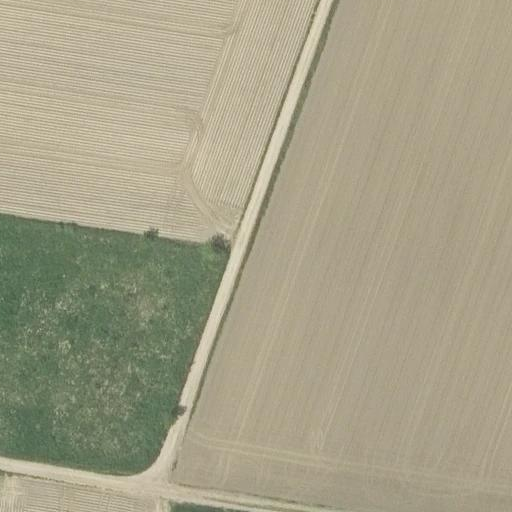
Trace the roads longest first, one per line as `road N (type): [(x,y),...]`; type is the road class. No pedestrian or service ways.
road 1 (track): [(149,487),(324,0)]
road 2 (track): [(149,487),(309,511)]
road 3 (track): [(0,466),(149,487)]
